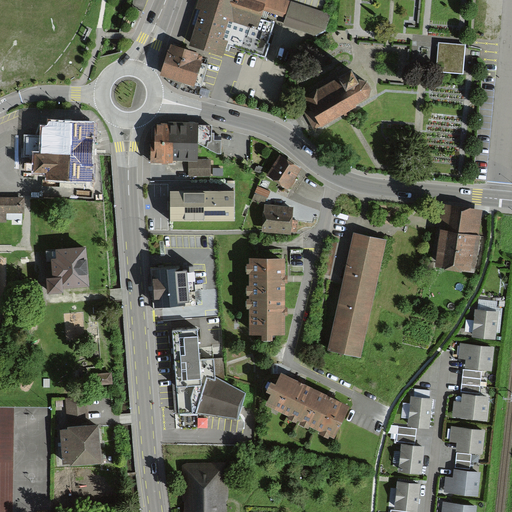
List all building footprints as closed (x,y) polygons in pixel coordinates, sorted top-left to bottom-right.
[(205,11),(192,48),(219,57),(223,45),(263,59),(275,25),(262,21),(266,10),(288,18),(285,24),(324,37),(330,19),(274,0),(269,0),(268,3),(259,0),(202,0),(199,9),(205,11)] [(464,44),(439,43),(438,74),(463,74),(464,44)] [(172,45),(162,76),(194,86),(195,84),(201,86),(208,65),(201,63),(202,61),(201,61),(203,56),(198,55),(199,53),(172,45)] [(368,82),(358,79),(352,70),(306,98),(310,105),(309,106),(310,108),(320,126),(321,127),(344,114),(349,111),(356,107),(356,105),(370,97),(372,89),(368,82)] [(314,130),(320,126),(310,108),(304,111),(314,130)] [(189,161),(197,161),(198,143),(198,125),(198,122),(192,122),(169,121),(169,123),(162,123),(161,124),(155,124),(154,142),(151,142),(151,162),(173,163),(173,161),(189,161)] [(51,184),(91,185),(92,125),(51,124),(51,130),(44,130),(43,141),(36,140),(36,176),(51,176),(51,184)] [(212,125),(198,125),(198,143),(217,154),(221,154),(221,141),(214,140),(214,133),(212,133),(212,125)] [(189,176),(211,176),(211,160),(198,159),(197,161),(189,161),(189,176)] [(270,179),(289,191),(300,173),(280,161),(270,179)] [(233,192),(172,192),(172,219),(233,219),(233,192)] [(20,213),(20,202),(0,202),(0,220),(4,221),(4,213),(20,213)] [(292,208),(266,206),(263,233),(289,235),(292,208)] [(482,215),(448,210),(439,268),(473,273),(482,215)] [(350,244),(327,348),(360,355),(383,251),(350,244)] [(49,292),(88,289),(85,251),(46,254),(47,265),(52,265),(53,281),(48,281),(49,292)] [(282,261),(251,262),(252,336),(284,335),(282,261)] [(188,267),(153,270),(156,310),(191,307),(188,267)] [(474,334),(493,336),(497,302),(478,300),(474,334)] [(85,313),(67,313),(67,337),(86,337),(85,313)] [(242,334),(252,333),(251,316),(241,317),(242,334)] [(204,327),(176,329),(183,414),(202,413),(242,419),(250,394),(220,377),(218,360),(205,361),(204,327)] [(464,365),(489,367),(492,343),(466,340),(464,365)] [(463,368),(461,389),(479,391),(481,370),(463,368)] [(99,385),(110,385),(110,377),(99,377),(99,385)] [(335,436),(347,411),(282,380),(270,405),(335,436)] [(486,395),(463,392),(461,416),(483,418),(486,395)] [(407,424),(427,426),(430,395),(411,393),(407,424)] [(460,422),(457,447),(481,450),(483,425),(460,422)] [(397,426),(395,440),(414,442),(415,428),(397,426)] [(97,464),(95,428),(61,430),(63,466),(97,464)] [(398,469),(419,472),(422,445),(401,443),(398,469)] [(472,453),(456,452),(455,462),(471,464),(472,453)] [(186,511),(224,511),(224,463),(186,463),(186,511)] [(481,468),(455,465),(452,492),(478,495),(481,468)] [(396,506),(415,509),(418,480),(399,478),(396,506)] [(472,511),(473,505),(449,502),(447,511),(472,511)]
